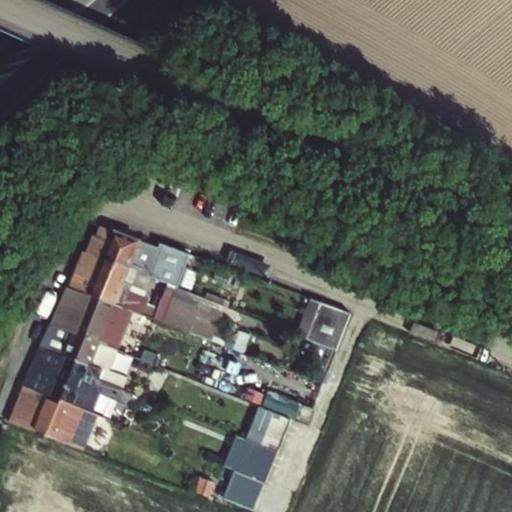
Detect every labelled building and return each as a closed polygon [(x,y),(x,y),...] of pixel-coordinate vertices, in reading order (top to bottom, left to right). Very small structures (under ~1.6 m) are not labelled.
[(97,248),(109,254),(122,259),(125,253),(135,258),(149,264),(146,272),(182,288),(197,254),(167,241),(165,247),(121,230),(119,235),(110,231),(108,233),(105,231),(97,248)] [(112,276),(125,282),(126,279),(102,269),(109,254),(97,248),(91,246),(77,282),(105,293),(112,276)] [(133,264),(135,258),(125,253),(122,259),(133,264)] [(126,279),(133,264),(122,259),(109,254),(102,269),(126,279)] [(121,292),(125,282),(112,276),(105,293),(118,299),(121,292)] [(75,281),(57,319),(105,340),(121,300),(118,299),(105,293),(77,282),(75,281)] [(121,292),(118,299),(121,300),(167,320),(167,318),(172,307),(148,297),(149,296),(132,289),(129,295),(121,292)] [(224,313),(178,294),(172,307),(167,318),(213,338),(224,313)] [(351,317),(312,303),(307,317),(315,320),(312,328),(304,325),(298,339),(336,355),(351,317)] [(315,320),(307,317),(304,325),(312,328),(315,320)] [(57,319),(48,339),(56,343),(96,361),(93,369),(129,385),(135,371),(117,363),(123,348),(105,340),(57,319)] [(96,361),(56,343),(42,376),(83,393),(100,401),(107,382),(134,393),(136,387),(129,385),(93,369),(96,361)] [(83,393),(42,376),(24,418),(85,444),(93,426),(72,418),(83,393)] [(100,401),(83,393),(72,418),(93,426),(85,444),(99,450),(118,408),(100,401)] [(263,408),(251,437),(279,449),(291,420),(263,408)] [(238,431),(228,456),(268,474),(279,449),(251,437),(238,431)]
